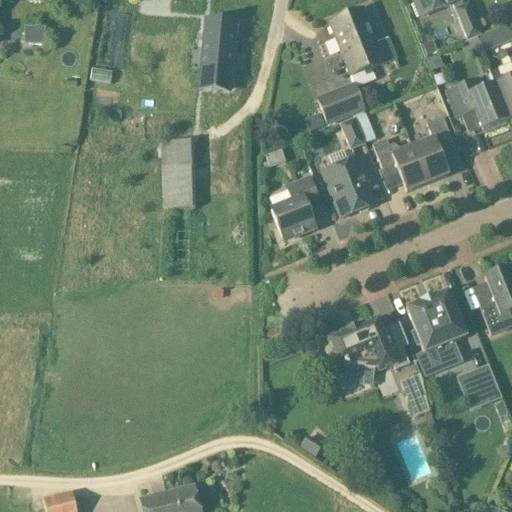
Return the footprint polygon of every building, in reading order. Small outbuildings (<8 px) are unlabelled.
[(412,0),(420,19),(452,7),(454,11),(467,5),(464,0),(412,0)] [(481,38),(468,5),(467,5),(454,11),(467,43),(481,38)] [(362,11),(329,24),(338,47),(334,48),(339,60),(342,59),(350,78),(370,70),(384,65),(394,61),(386,41),(376,45),(362,11)] [(151,55),(151,44),(167,45),(168,16),(132,15),(131,54),(151,55)] [(204,70),(202,90),(230,93),(236,25),(204,22),(201,50),(213,51),(211,71),(204,70)] [(24,46),(46,46),(47,28),(24,27),(24,46)] [(440,54),(453,49),(444,28),(432,32),(440,54)] [(428,71),(440,69),(436,43),(424,44),(428,71)] [(511,79),(494,87),(508,121),(511,119),(511,79)] [(457,121),(474,114),(482,132),(508,121),(494,87),(481,92),(476,82),(446,94),(457,121)] [(364,115),(353,86),(315,101),(327,130),(364,115)] [(366,117),(355,122),(360,134),(371,130),(366,117)] [(432,141),(412,149),(426,186),(447,178),(436,150),(452,144),(442,120),(426,126),(432,141)] [(364,147),(354,121),(339,126),(350,153),(364,147)] [(163,211),(191,210),(189,142),(161,143),(163,211)] [(406,195),(426,186),(412,149),(402,153),(393,146),(388,148),(386,142),(372,148),(382,172),(395,167),(406,195)] [(323,174),(341,220),(373,208),(362,180),(364,179),(357,160),(323,174)] [(270,213),(283,244),(314,231),(306,210),(319,205),(309,181),(287,190),(292,204),(270,213)] [(511,314),(511,280),(508,271),(485,281),(496,309),(481,315),(491,339),(511,330),(511,321),(510,315),(511,314)] [(424,355),(424,357),(426,356),(436,351),(442,366),(459,359),(453,344),(464,340),(466,340),(465,338),(448,296),(447,294),(446,295),(408,311),(407,311),(406,311),(407,313),(415,334),(412,335),(417,348),(421,347),(424,355)] [(330,347),(324,353),(329,364),(337,364),(339,369),(343,367),(344,369),(347,369),(373,372),(375,373),(379,371),(380,373),(393,368),(395,373),(410,367),(403,350),(396,353),(387,330),(381,333),(377,324),(360,330),(359,330),(346,335),(346,336),(329,343),(330,347)] [(501,401),(488,368),(456,381),(469,414),(501,401)] [(428,414),(420,377),(400,385),(414,419),(428,414)] [(199,511),(194,488),(139,502),(141,511),(199,511)] [(75,511),(71,494),(42,501),(44,511),(75,511)]
